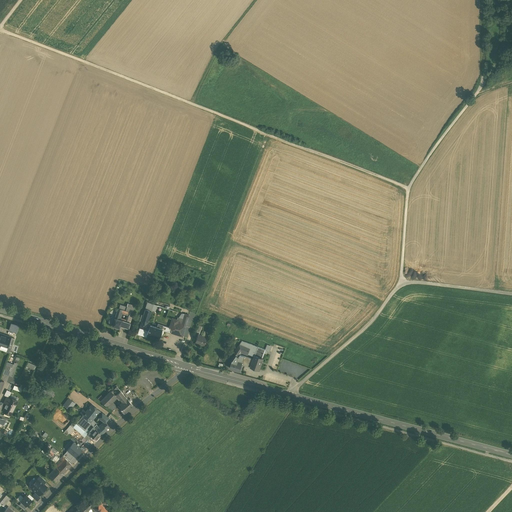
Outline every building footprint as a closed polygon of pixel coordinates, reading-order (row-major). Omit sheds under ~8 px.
[(129,298),(122,296),(119,308),(122,309),(125,310),(127,303),(128,300),(129,298)] [(130,304),(127,303),(125,310),(130,312),(132,312),(134,305),(130,304)] [(145,309),(139,327),(148,330),(149,325),(145,324),(150,310),(145,309)] [(179,324),(171,322),(169,327),(162,325),(161,329),(162,329),(164,329),(163,330),(171,332),(175,334),(182,336),(189,315),(185,314),(181,326),(178,325),(179,324)] [(114,317),(112,324),(112,326),(119,328),(120,325),(121,326),(123,320),(119,319),(114,317)] [(9,330),(17,332),(19,326),(11,323),(9,330)] [(161,329),(149,325),(148,330),(146,334),(147,334),(159,338),(160,333),(162,329),(161,329)] [(148,330),(139,327),(137,334),(146,337),(147,334),(146,334),(148,330)] [(11,337),(0,333),(0,343),(3,345),(3,344),(8,345),(10,338),(11,337)] [(206,338),(197,335),(195,342),(203,346),(205,341),(205,340),(206,338)] [(242,341),(230,359),(231,359),(232,360),(237,356),(241,351),(255,356),(258,347),(242,341)] [(258,347),(255,356),(253,360),(251,367),(259,370),(263,358),(262,358),(265,349),(258,347)] [(237,356),(232,360),(231,364),(230,368),(240,371),(241,364),(244,356),(240,355),(239,356),(237,356)] [(252,358),(244,356),(241,364),(251,367),(253,360),(252,359),(252,358)] [(127,398),(117,386),(112,390),(115,394),(120,400),(122,402),(127,398)] [(53,393),(46,387),(42,392),(50,397),(53,393)] [(110,391),(100,401),(107,405),(110,402),(116,396),(114,395),(111,391),(110,391)] [(8,405),(4,412),(10,415),(17,402),(7,397),(4,403),(8,405)] [(75,403),(69,398),(63,405),(69,410),(75,403)] [(128,400),(127,398),(122,402),(118,405),(124,413),(133,405),(128,400)] [(91,405),(86,411),(84,410),(83,410),(81,412),(81,413),(83,415),(82,416),(89,422),(92,419),(99,410),(91,405)] [(109,417),(102,413),(99,417),(105,422),(109,417)] [(82,416),(76,423),(82,428),(87,420),(82,416)] [(89,422),(87,420),(82,428),(85,430),(87,428),(89,430),(92,432),(95,428),(94,426),(92,425),(89,422)] [(105,422),(99,427),(96,424),(94,426),(95,428),(100,434),(109,426),(105,422)] [(92,432),(90,434),(90,435),(95,439),(100,434),(95,428),(92,432)] [(84,443),(89,447),(92,443),(88,439),(84,443)] [(81,449),(73,442),(67,449),(68,450),(74,455),(75,456),(81,449)] [(74,455),(68,450),(63,455),(70,460),(74,455)] [(55,453),(51,458),(55,462),(59,457),(55,453)] [(59,464),(56,467),(63,473),(72,465),(65,458),(62,460),(59,464)] [(55,468),(48,475),(55,481),(63,473),(56,467),(55,468)] [(46,481),(40,475),(37,478),(38,479),(43,483),(46,481)] [(43,483),(38,479),(30,487),(31,487),(31,489),(33,491),(35,491),(39,494),(46,486),(43,483)] [(6,495),(0,502),(0,503),(2,505),(3,506),(10,498),(6,495)] [(23,497),(20,501),(22,502),(26,506),(31,500),(27,496),(25,495),(23,497)] [(99,500),(94,495),(87,501),(91,507),(96,511),(103,511),(106,510),(98,501),(99,500)] [(87,501),(75,511),(85,511),(91,507),(87,501)]
